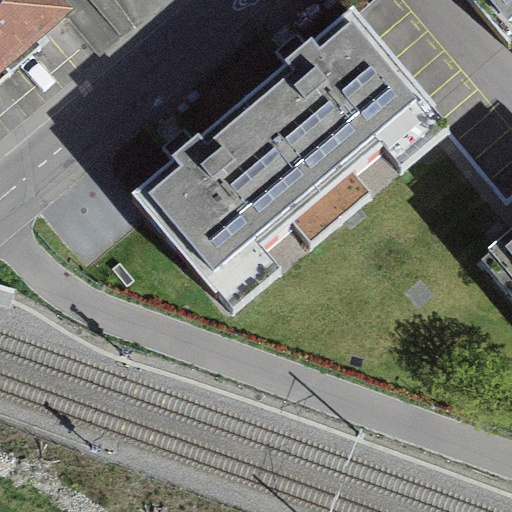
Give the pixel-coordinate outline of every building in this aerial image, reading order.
[(0,0),(0,70),(65,14),(52,0),(0,0)] [(511,0),(468,0),(509,47),(511,45),(511,46),(511,0)] [(433,112),(353,17),(312,52),(310,50),(287,69),(289,71),(244,109),(331,212),(437,123),(430,114),(433,112)] [(215,296),(217,294),(224,302),(331,212),(244,109),(199,147),(197,145),(174,164),(176,166),(135,200),(215,296)] [(511,236),(489,256),(491,258),(483,265),(511,299),(511,236)]
